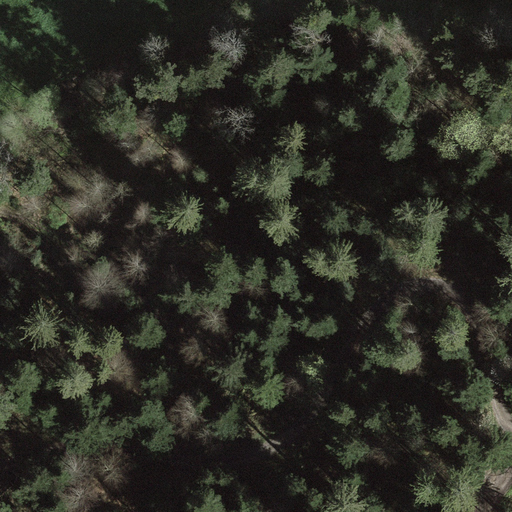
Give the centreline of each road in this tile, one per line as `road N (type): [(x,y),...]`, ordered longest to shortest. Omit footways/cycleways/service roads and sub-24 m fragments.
road 1 (track): [(184,456),(246,450),(292,425),(367,318),(415,284),(446,284),(467,298),(511,423)]
road 2 (track): [(184,456),(172,349),(124,278),(40,225),(0,211)]
road 3 (track): [(0,467),(74,449),(184,456)]
